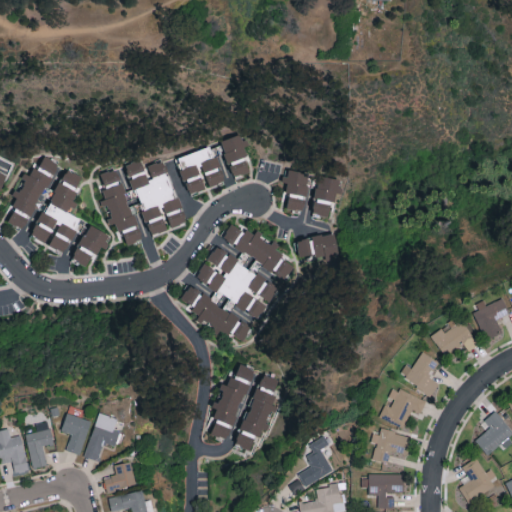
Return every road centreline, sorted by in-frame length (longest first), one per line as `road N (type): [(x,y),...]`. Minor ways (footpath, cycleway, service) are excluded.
road 1 (residential): [(0,247),(38,289),(61,296),(147,282),(180,262),(221,209),(250,200)]
road 2 (residential): [(433,511),(437,455),(452,419),(511,364)]
